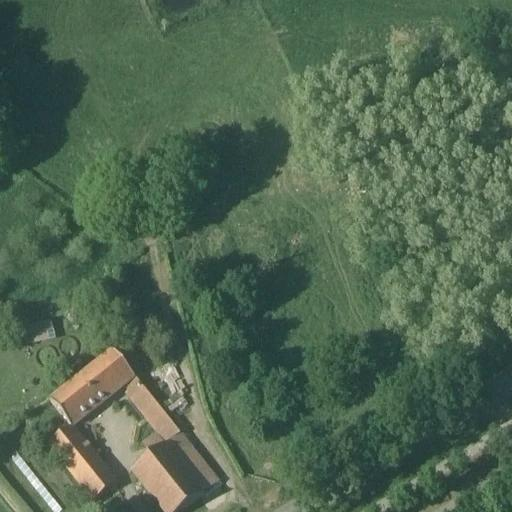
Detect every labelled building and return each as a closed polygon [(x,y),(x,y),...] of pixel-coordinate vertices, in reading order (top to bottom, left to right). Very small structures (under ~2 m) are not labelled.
[(128,295),(120,303),(126,310),(135,302),(128,295)] [(73,427),(124,387),(136,378),(116,351),(52,400),(71,426),(71,427),(72,426),(73,427)] [(179,436),(136,378),(124,387),(129,392),(126,394),(165,446),(179,436)] [(117,484),(73,427),(72,426),(71,427),(49,444),(94,502),(117,484)] [(131,472),(160,511),(182,511),(217,486),(179,436),(165,446),(131,472)]
